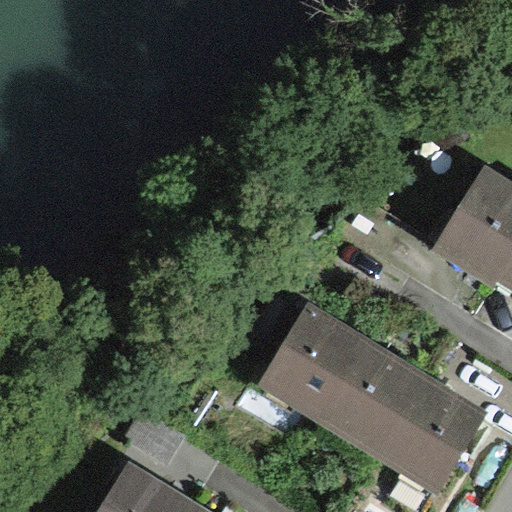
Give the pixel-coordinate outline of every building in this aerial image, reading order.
[(511,182),(484,165),(432,251),(463,269),(494,288),(497,283),(511,257),(511,182)] [(511,257),(497,283),(511,292),(511,257)] [(257,385),(315,420),(366,337),(339,320),(308,301),(257,385)] [(315,420),(375,456),(426,373),(395,354),(366,337),(315,420)] [(426,373),(375,456),(439,495),(490,411),(476,402),(452,388),(426,373)] [(167,467),(185,438),(139,409),(121,438),(167,467)] [(100,511),(191,511),(197,503),(166,484),(131,463),(100,511)] [(191,511),(211,511),(197,503),(191,511)]
